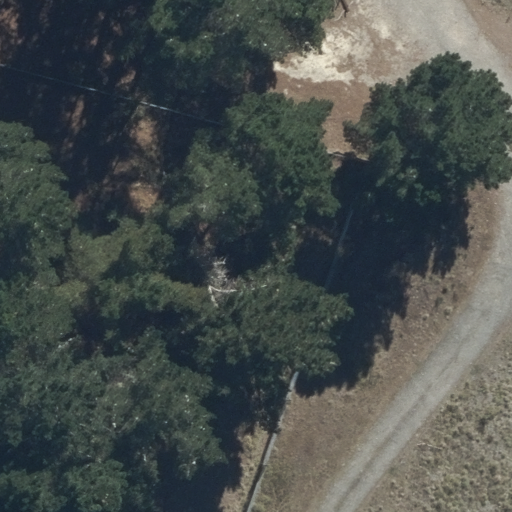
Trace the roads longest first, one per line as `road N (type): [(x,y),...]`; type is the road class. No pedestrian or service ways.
road 1 (track): [(351,511),(511,246)]
road 2 (track): [(511,235),(497,118),(453,0)]
